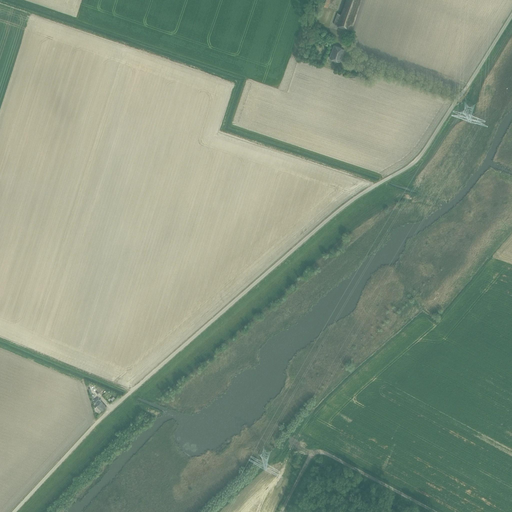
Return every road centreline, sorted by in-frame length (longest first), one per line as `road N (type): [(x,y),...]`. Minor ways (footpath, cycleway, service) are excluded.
road 1 (unclassified): [(14,511),(126,395),(340,209),(417,158),(511,14)]
road 2 (track): [(431,511),(314,449),(282,511)]
